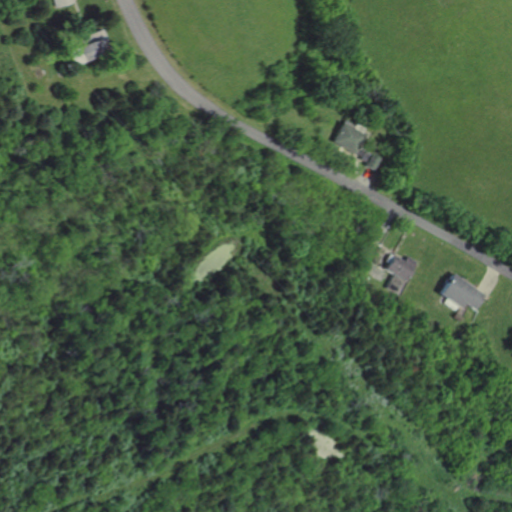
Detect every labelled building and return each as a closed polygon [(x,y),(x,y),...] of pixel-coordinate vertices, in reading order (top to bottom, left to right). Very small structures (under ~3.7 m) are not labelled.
[(98,30),(107,51),(70,67),(63,52),(76,46),(73,40),(98,30)] [(339,119),(329,138),(352,151),(365,127),(354,122),(353,124),(342,118),(341,120),(339,119)] [(377,156),(371,169),(366,167),(360,164),(367,151),(377,156)] [(413,261),(398,294),(383,287),(390,271),(383,268),(389,253),(401,259),(402,256),(413,261)] [(481,293),(472,307),(462,301),(459,307),(436,292),(448,272),(478,291),(481,293)]
